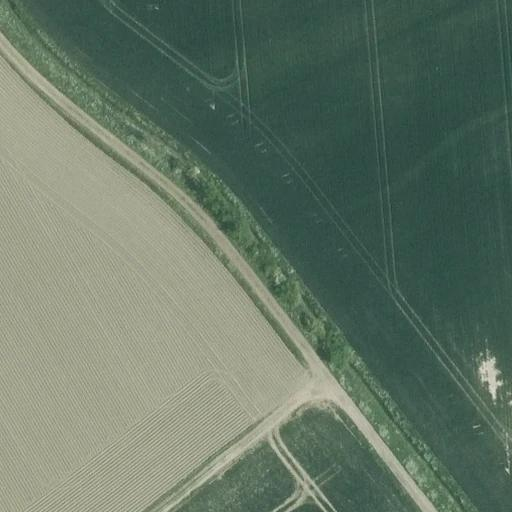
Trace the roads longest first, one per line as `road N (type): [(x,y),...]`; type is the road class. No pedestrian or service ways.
road 1 (track): [(327,382),(219,233),(93,129),(0,35)]
road 2 (track): [(160,511),(327,382)]
road 3 (track): [(428,511),(327,382)]
